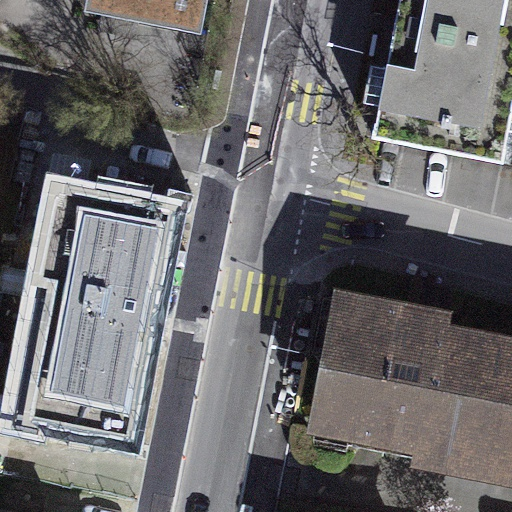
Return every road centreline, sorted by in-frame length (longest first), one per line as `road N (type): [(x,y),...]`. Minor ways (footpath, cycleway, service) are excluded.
road 1 (tertiary): [(207,511),(273,185)]
road 2 (residential): [(0,64),(39,95),(153,155),(273,185)]
road 3 (residential): [(273,185),(511,256)]
road 4 (tertiary): [(273,185),(308,0)]
